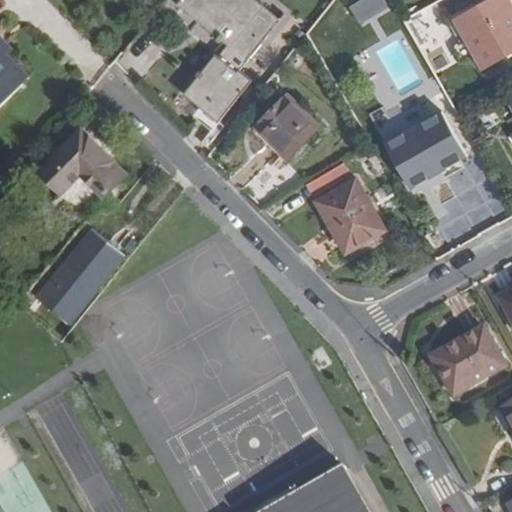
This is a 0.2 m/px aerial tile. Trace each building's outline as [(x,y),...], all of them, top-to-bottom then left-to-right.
[(180,0),(177,4),(229,46),(220,57),(217,54),(185,94),(219,122),(254,79),(241,69),(282,18),(259,0),(180,0)] [(490,0),(458,19),(478,54),(484,66),(511,51),(511,3),(510,0),(490,0)] [(447,25),(467,60),(478,54),(458,19),(447,25)] [(0,107),(26,81),(0,54),(0,43),(5,39),(0,33),(0,107)] [(0,54),(26,81),(32,75),(10,53),(14,48),(5,39),(0,43),(0,54)] [(321,125),(290,94),(258,128),(289,159),(321,125)] [(468,156),(442,112),(386,144),(412,188),(468,156)] [(128,172),(83,128),(41,169),(63,191),(83,172),(105,195),(128,172)] [(318,200),(334,228),(340,226),(353,249),(386,230),(357,179),(355,180),(346,165),(329,174),(338,190),(318,200)] [(334,228),(347,252),(353,249),(340,226),(334,228)] [(91,227),(34,298),(70,327),(127,256),(91,227)] [(511,291),(501,298),(511,316),(511,291)] [(486,326),(462,340),(466,347),(438,364),(456,395),(509,365),(486,326)] [(462,340),(433,356),(438,364),(466,347),(462,340)] [(369,511),(344,467),(266,511),(369,511)]
